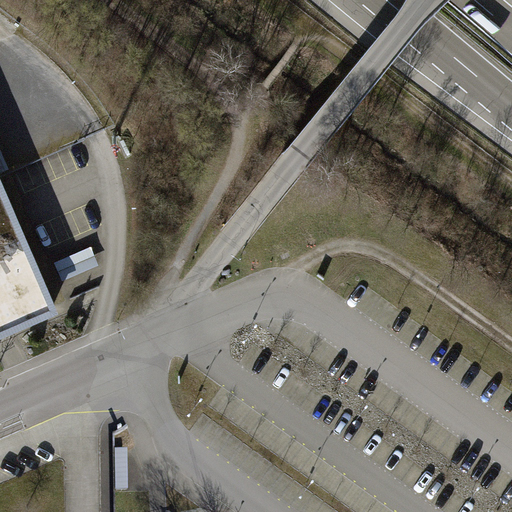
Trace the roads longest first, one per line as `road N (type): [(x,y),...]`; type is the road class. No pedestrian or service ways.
road 1 (track): [(114,0),(219,79),(239,115),(236,159),(174,271),(167,299),(174,330)]
road 2 (track): [(511,345),(375,249),(325,252),(300,267),(284,292)]
road 3 (residential): [(174,330),(0,404)]
road 4 (motorway): [(384,0),(511,106)]
road 5 (track): [(0,32),(94,134)]
